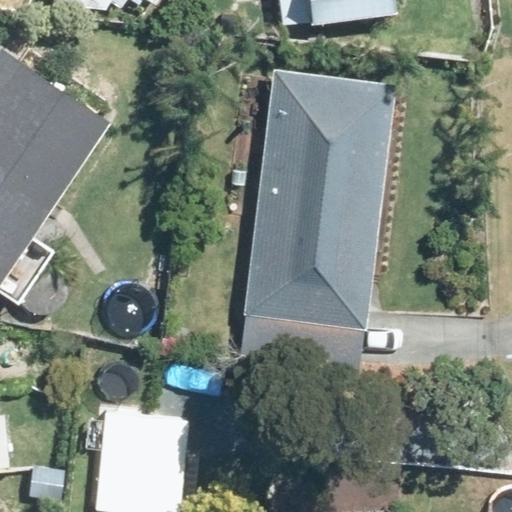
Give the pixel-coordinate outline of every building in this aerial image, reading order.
[(275,0),(277,10),(349,0),(275,0)] [(0,26),(0,278),(9,285),(47,231),(22,214),(104,91),(0,26)] [(268,54),(237,301),(363,316),(394,70),(268,54)] [(228,264),(183,261),(181,297),(227,301),(228,264)] [(129,275),(120,331),(156,336),(164,280),(129,275)] [(38,334),(0,329),(0,360),(35,364),(38,334)] [(100,400),(92,498),(179,505),(186,406),(100,400)]
